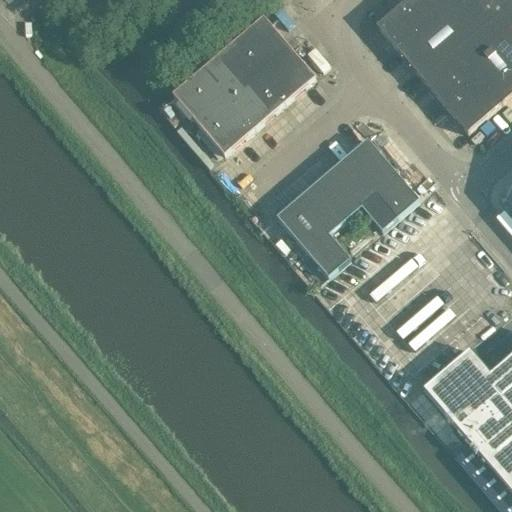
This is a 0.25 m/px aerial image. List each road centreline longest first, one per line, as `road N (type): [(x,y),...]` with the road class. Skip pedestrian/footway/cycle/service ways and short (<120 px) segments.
road 1 (unclassified): [(409,511),(0,29)]
road 2 (unclassified): [(202,511),(0,276)]
road 3 (unclassified): [(369,86),(259,176)]
road 4 (unclassified): [(452,188),(369,86)]
